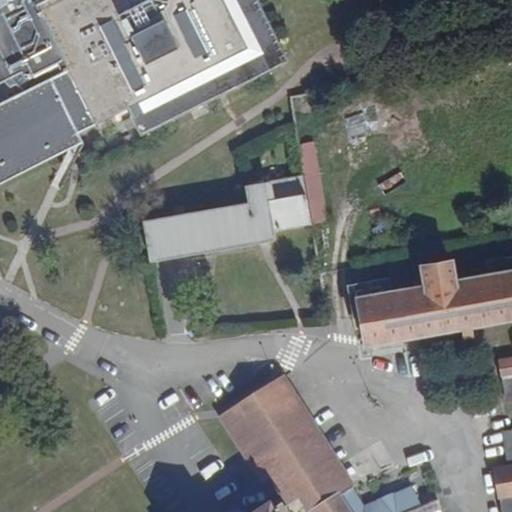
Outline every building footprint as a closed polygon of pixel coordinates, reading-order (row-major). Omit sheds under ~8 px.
[(24,90),(0,102),(0,184),(70,149),(65,138),(78,132),(128,107),(141,134),(288,60),(257,0),(0,0),(0,83),(11,78),(24,90)] [(83,143),(78,132),(65,138),(70,149),(83,143)] [(298,143),(303,176),(311,222),(327,219),(314,140),(298,143)] [(311,222),(303,176),(246,185),(249,204),(145,221),(147,232),(151,258),(177,253),(261,238),(260,230),(270,228),(311,222)] [(260,230),(261,238),(272,236),(270,228),(260,230)] [(425,286),(357,299),(365,345),(511,317),(511,271),(454,282),(450,260),(421,265),(425,286)] [(511,398),(511,429),(503,432),(509,466),(496,469),(503,511),(511,511),(511,358),(500,361),(507,400),(511,398)] [(415,511),(420,510),(437,503),(433,492),(416,499),(414,494),(368,511),(367,511),(352,488),(283,378),(220,418),(260,482),(268,477),(286,506),(300,497),(308,511),(415,511)] [(415,511),(441,511),(437,503),(420,510),(415,511)]
